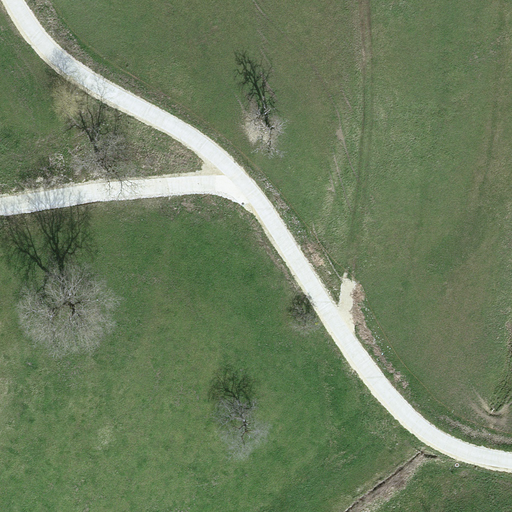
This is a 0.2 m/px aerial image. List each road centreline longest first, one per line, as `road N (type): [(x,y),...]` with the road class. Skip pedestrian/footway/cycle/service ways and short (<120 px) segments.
road 1 (track): [(12,0),(37,44),(182,131),(240,179),(345,338),(415,425),(497,461)]
road 2 (track): [(358,0),(366,105),(345,338)]
road 3 (track): [(0,205),(240,179)]
